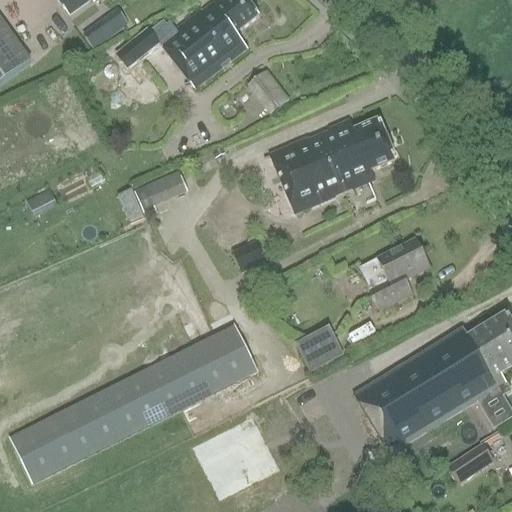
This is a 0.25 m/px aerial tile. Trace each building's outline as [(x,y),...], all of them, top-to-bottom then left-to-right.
[(54,0),(69,19),(95,0),(54,0)] [(248,51),(237,37),(259,20),(244,0),(221,0),(202,15),(201,13),(158,46),(194,93),(248,51)] [(117,12),(107,20),(117,35),(128,27),(117,12)] [(0,23),(0,87),(30,66),(0,23)] [(150,36),(148,33),(117,56),(127,70),(158,46),(150,36)] [(105,72),(105,74),(106,77),(107,79),(109,80),(112,81),(114,80),(117,78),(118,75),(118,72),(116,70),(113,68),(109,68),(107,70),(105,72)] [(247,90),(271,121),(290,106),(266,75),(247,90)] [(386,121),(356,133),(353,124),(328,134),(351,193),(376,182),(373,175),(373,174),(403,162),(386,121)] [(271,157),(295,217),(351,193),(328,134),(271,157)] [(146,223),(170,213),(166,204),(187,195),(179,175),(143,189),(133,194),(143,216),(146,223)] [(31,200),(39,217),(61,206),(53,190),(31,200)] [(232,250),(253,243),(247,224),(226,230),(232,250)] [(377,260),(378,263),(360,272),(371,294),(369,295),(379,314),(411,298),(405,284),(430,272),(414,241),(377,260)] [(253,244),(232,254),(241,275),(263,265),(253,244)] [(511,371),(511,328),(506,318),(468,342),(463,333),(354,399),(390,459),(507,388),(501,378),(511,371)] [(359,343),(380,330),(374,322),(354,335),(359,343)] [(234,329),(11,442),(34,488),(258,376),(234,329)] [(295,348),(309,375),(341,358),(328,331),(295,348)] [(484,450),(450,473),(460,488),(494,465),(484,450)]
